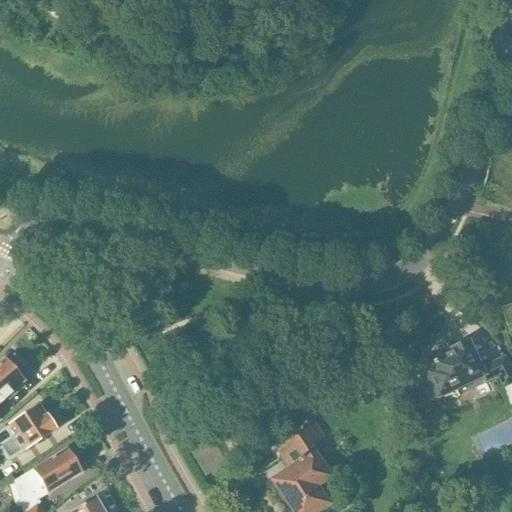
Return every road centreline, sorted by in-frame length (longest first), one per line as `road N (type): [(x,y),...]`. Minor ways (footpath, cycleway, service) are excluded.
road 1 (residential): [(4,270),(30,233),(72,224),(348,288),(411,269),(454,206),(511,26)]
road 2 (tertiary): [(181,511),(73,324),(4,270)]
